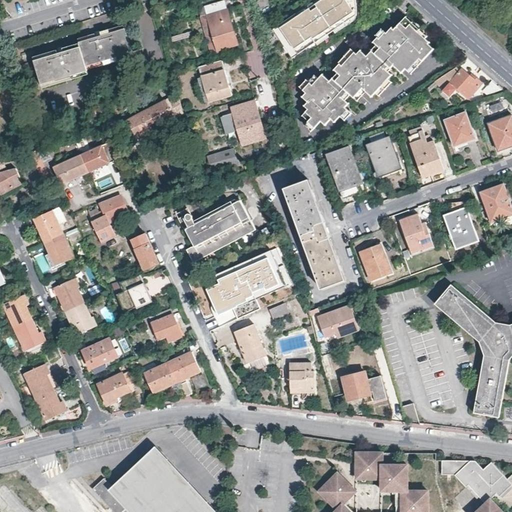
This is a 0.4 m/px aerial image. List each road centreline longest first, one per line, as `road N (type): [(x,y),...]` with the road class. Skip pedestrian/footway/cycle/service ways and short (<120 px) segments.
road 1 (residential): [(87,202),(125,188),(133,206),(152,217),(238,415)]
road 2 (residential): [(511,452),(238,415)]
road 3 (residential): [(12,234),(105,431)]
road 4 (residential): [(511,164),(335,228)]
road 5 (residential): [(238,415),(187,414),(105,431)]
